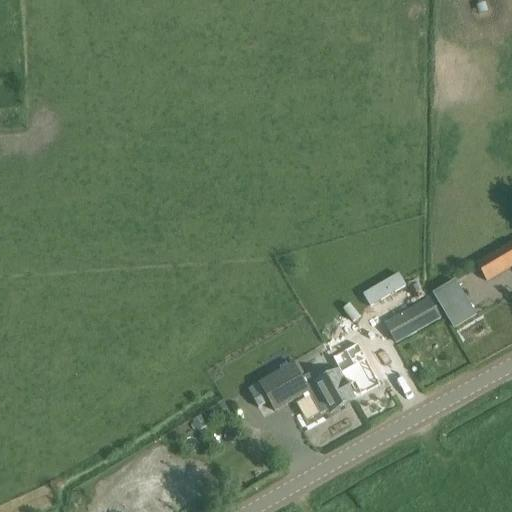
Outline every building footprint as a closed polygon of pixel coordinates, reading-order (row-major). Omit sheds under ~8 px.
[(487,282),(511,267),(511,242),(469,268),(476,280),(483,275),(487,282)] [(396,345),(442,320),(430,299),(384,324),(396,345)] [(356,346),(330,360),(337,373),(353,401),(379,387),(356,346)] [(294,364),(260,384),(270,402),(276,412),(308,394),(301,381),(303,380),(294,364)] [(303,380),(301,381),(308,394),(320,415),(327,411),(329,414),(353,401),(337,373),(315,385),(310,376),(303,380)] [(260,408),(270,402),(260,384),(249,391),(260,408)]
